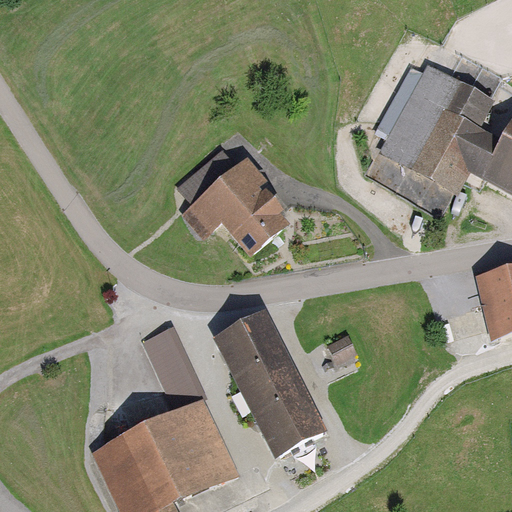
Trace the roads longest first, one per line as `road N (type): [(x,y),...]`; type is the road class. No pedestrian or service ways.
road 1 (residential): [(511,249),(147,302),(86,227),(0,91)]
road 2 (track): [(511,360),(283,511)]
road 3 (track): [(147,302),(0,382)]
